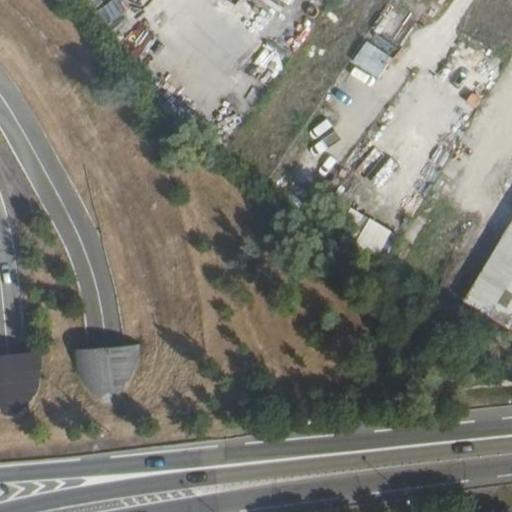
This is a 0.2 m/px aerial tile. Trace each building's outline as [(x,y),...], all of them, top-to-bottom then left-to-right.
[(362,39),(349,61),(376,79),(390,57),(362,39)] [(452,182),(467,157),(452,148),(437,173),(452,182)] [(511,185),(497,179),(492,191),(511,199),(511,185)] [(415,247),(425,218),(411,213),(401,242),(415,247)] [(511,221),(463,302),(511,331),(511,221)]
